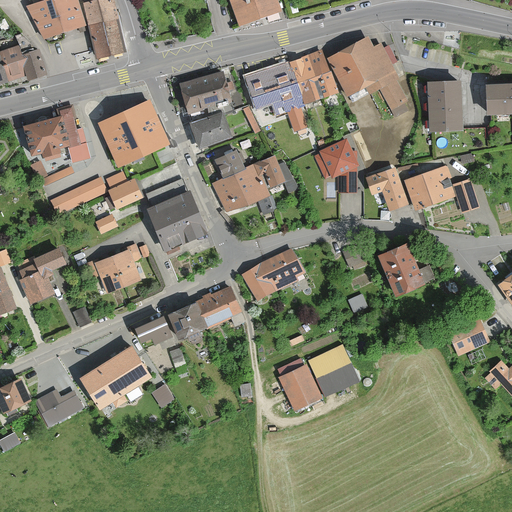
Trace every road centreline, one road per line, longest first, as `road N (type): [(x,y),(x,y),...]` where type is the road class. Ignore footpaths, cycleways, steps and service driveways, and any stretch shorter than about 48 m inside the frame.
road 1 (secondary): [(148,69),(382,12),(511,27)]
road 2 (residential): [(0,373),(238,262)]
road 3 (residential): [(238,262),(350,228),(468,247)]
road 4 (residential): [(238,262),(217,232),(148,69)]
road 5 (secondary): [(0,106),(148,69)]
